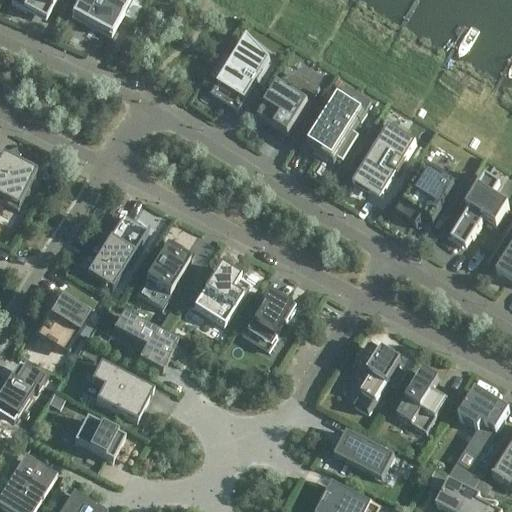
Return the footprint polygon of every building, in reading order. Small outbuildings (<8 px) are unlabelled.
[(45,26),(58,0),(14,0),(10,7),(45,26)] [(133,0),(81,0),(71,20),(111,41),(133,0)] [(238,117),(270,66),(247,41),(243,49),(211,100),(238,117)] [(289,142),(320,93),(296,77),(284,84),(259,123),(289,142)] [(365,118),(363,117),(340,102),(338,101),(319,132),(307,151),(313,155),(334,168),(365,118)] [(368,198),(370,194),(383,202),(397,180),(398,181),(405,169),(404,168),(416,149),(389,132),(356,185),(353,189),(368,198)] [(0,206),(17,216),(35,180),(19,172),(15,158),(1,162),(0,161),(0,206)] [(438,221),(459,188),(447,181),(429,170),(426,174),(425,174),(406,204),(400,214),(400,215),(398,219),(412,228),(411,229),(416,232),(423,222),(433,228),(438,221)] [(497,232),(509,212),(493,202),(500,190),(486,181),(448,243),(466,254),(485,225),(497,232)] [(86,279),(112,295),(148,236),(123,220),(86,279)] [(169,308),(203,256),(180,240),(179,241),(173,237),(167,245),(174,250),(172,253),(165,249),(139,289),(169,308)] [(511,251),(496,277),(511,286),(511,251)] [(196,311),(195,312),(194,315),(223,333),(224,330),(225,330),(249,292),(219,273),(195,311),(196,311)] [(65,361),(89,322),(96,312),(67,294),(36,343),(65,361)] [(262,366),(285,329),(287,331),(297,315),(270,298),(260,313),(261,314),(251,330),(238,351),(262,366)] [(145,352),(138,365),(162,377),(169,363),(167,362),(175,346),(122,319),(112,335),(145,352)] [(98,357),(84,350),(80,359),(94,366),(98,359),(98,357)] [(356,371),(371,381),(352,410),(368,420),(401,368),(382,356),(381,357),(369,350),(356,371)] [(0,377),(0,390),(5,393),(20,369),(9,363),(0,377)] [(102,392),(95,406),(136,428),(153,396),(100,368),(91,386),(102,392)] [(32,400),(34,396),(37,398),(43,387),(18,372),(0,400),(0,422),(12,431),(32,400)] [(448,405),(438,399),(434,396),(440,387),(424,377),(397,420),(427,439),(448,405)] [(477,436),(465,455),(481,465),(505,425),(510,418),(500,411),(476,397),(459,424),(477,436)] [(86,422),(73,446),(111,467),(124,443),(86,422)] [(348,436),(335,460),(383,484),(395,460),(380,452),(382,448),(361,437),(359,442),(348,436)] [(511,453),(493,482),(511,494),(511,453)] [(37,511),(56,483),(24,463),(0,501),(0,511),(37,511)] [(483,480),(475,475),(470,481),(462,476),(457,484),(475,493),(483,480)] [(488,511),(478,507),(481,502),(449,486),(436,511),(438,511),(488,511)] [(377,511),(338,491),(333,489),(320,511),(377,511)] [(95,511),(73,498),(63,511),(95,511)]
